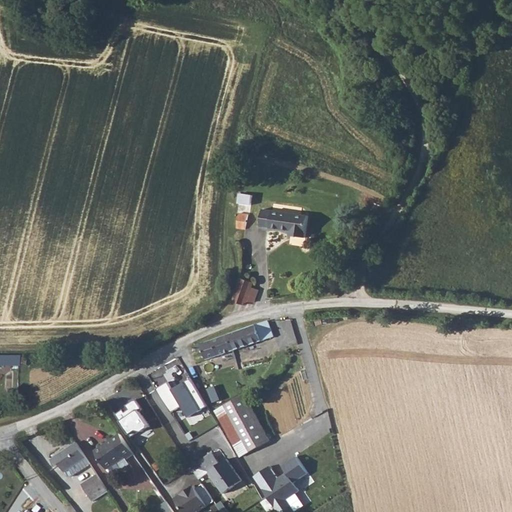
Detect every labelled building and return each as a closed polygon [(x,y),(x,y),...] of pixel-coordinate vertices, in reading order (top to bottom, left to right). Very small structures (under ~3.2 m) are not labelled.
[(251,197),(238,195),(237,205),(250,207),(251,197)] [(306,237),(310,213),(262,206),(259,223),(270,224),(270,227),(288,229),(288,234),(306,237)] [(242,213),(240,228),(247,229),(249,214),(242,213)] [(254,283),(240,278),(233,301),(246,305),(256,302),(261,290),(253,288),(254,283)] [(202,344),(208,363),(276,340),(270,321),(202,344)] [(0,367),(18,368),(18,355),(0,355),(0,367)] [(148,397),(187,375),(179,360),(140,383),(148,397)] [(148,397),(167,428),(206,406),(187,375),(148,397)] [(223,389),(212,396),(215,401),(219,398),(222,404),(230,400),(223,389)] [(275,444),(249,398),(220,414),(245,460),(275,444)] [(117,414),(132,438),(141,432),(142,431),(150,426),(141,412),(144,410),(136,399),(127,405),(130,410),(126,413),(124,410),(117,414)] [(130,463),(138,458),(123,437),(99,453),(112,472),(128,461),(130,463)] [(93,470),(79,448),(55,464),(59,471),(62,470),(68,478),(71,483),(73,483),(93,470)] [(270,467),(254,478),(276,511),(302,511),(314,505),(303,488),(314,480),(296,456),(281,465),(285,472),(278,477),(270,467)] [(227,496),(246,483),(231,462),(212,475),(227,496)] [(98,506),(111,497),(101,482),(88,491),(98,506)] [(199,511),(215,502),(203,484),(197,488),(195,485),(175,498),(184,511),(199,511)] [(175,511),(168,500),(155,509),(156,511),(175,511)]
